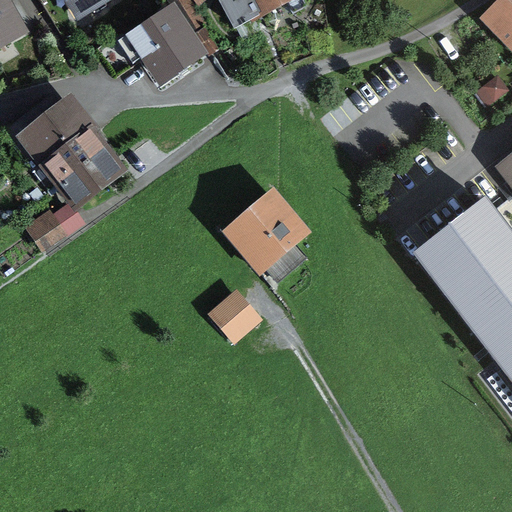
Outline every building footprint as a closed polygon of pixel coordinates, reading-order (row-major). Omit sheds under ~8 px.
[(0,0),(0,49),(27,32),(6,0),(0,0)] [(115,0),(63,0),(77,23),(115,0)] [(165,0),(152,9),(156,16),(175,3),(209,55),(219,49),(205,27),(208,26),(196,8),(190,0),(165,0)] [(280,8),(276,0),(217,0),(234,32),(238,30),(243,41),(261,32),(256,21),(280,8)] [(276,0),(280,8),(288,5),(293,14),(306,7),(302,0),(276,0)] [(511,0),(499,0),(479,20),(511,53),(511,0)] [(156,16),(125,37),(160,88),(209,55),(175,3),(156,16)] [(510,91),(498,76),(476,94),(488,109),(510,91)] [(105,129),(70,86),(17,125),(52,171),(105,129)] [(132,164),(105,129),(52,171),(80,206),(132,164)] [(511,153),(494,168),(511,191),(511,153)] [(312,234),(275,188),(221,233),(260,280),(268,272),(278,284),(307,260),(296,247),(312,234)] [(413,255),(511,384),(511,231),(487,199),(413,255)] [(76,218),(65,203),(28,230),(39,245),(76,218)] [(263,320),(237,290),(207,315),(234,346),(263,320)]
